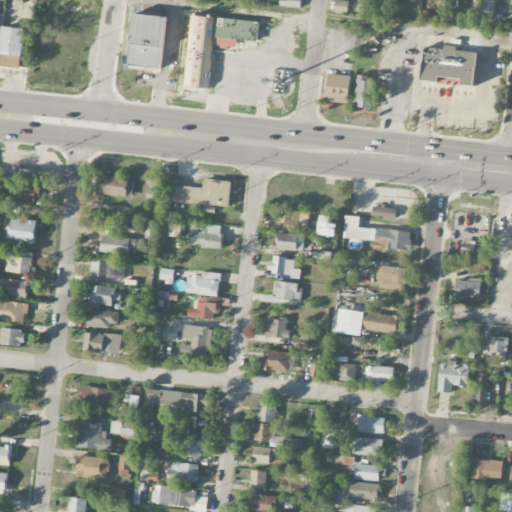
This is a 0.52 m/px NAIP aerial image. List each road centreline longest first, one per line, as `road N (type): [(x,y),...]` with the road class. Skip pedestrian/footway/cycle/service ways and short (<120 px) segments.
road 1 (primary): [(0,116),(511,173)]
road 2 (residential): [(416,404),(0,359)]
road 3 (residential): [(39,511),(77,126)]
road 4 (residential): [(221,511),(260,145)]
road 5 (residential): [(404,511),(442,165)]
road 6 (residential): [(304,150),(319,0)]
road 7 (residential): [(102,128),(113,0)]
